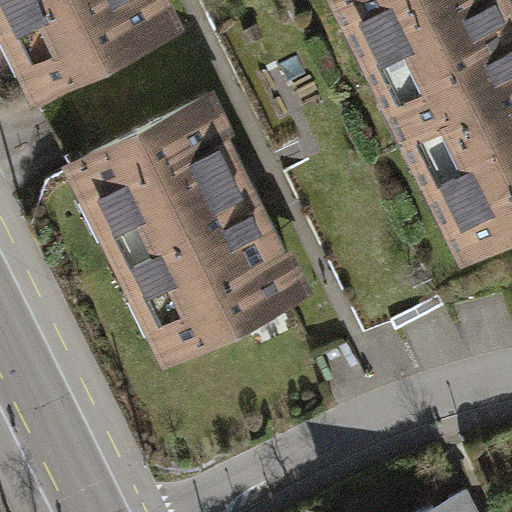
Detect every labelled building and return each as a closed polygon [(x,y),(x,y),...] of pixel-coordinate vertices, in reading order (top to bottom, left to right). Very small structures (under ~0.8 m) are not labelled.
[(169,0),(0,0),(0,22),(2,26),(0,26),(0,46),(16,80),(25,76),(35,98),(183,29),(169,0)] [(511,0),(337,0),(399,124),(511,67),(511,0)] [(511,67),(399,124),(467,260),(511,237),(511,67)] [(214,84),(69,157),(87,191),(78,195),(98,234),(107,230),(137,289),(128,294),(145,328),(154,323),(173,359),(317,286),(214,84)] [(473,511),(462,488),(413,511),(473,511)]
